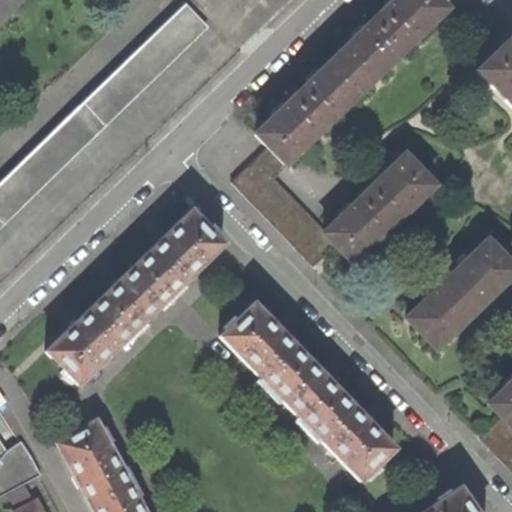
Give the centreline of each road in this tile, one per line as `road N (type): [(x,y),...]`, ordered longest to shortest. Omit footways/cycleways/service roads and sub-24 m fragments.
road 1 (residential): [(169,154),(511,509)]
road 2 (residential): [(0,317),(169,154)]
road 3 (residential): [(169,154),(331,0)]
